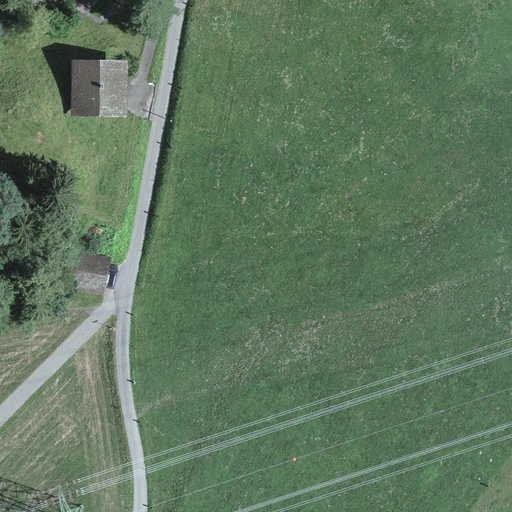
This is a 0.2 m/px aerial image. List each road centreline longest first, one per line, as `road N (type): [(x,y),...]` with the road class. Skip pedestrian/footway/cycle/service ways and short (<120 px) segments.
road 1 (track): [(179,0),(123,295)]
road 2 (track): [(123,295),(122,385),(141,511)]
road 3 (track): [(123,295),(0,421)]
